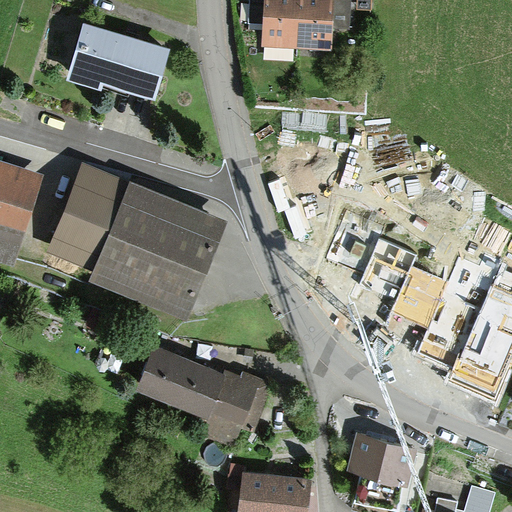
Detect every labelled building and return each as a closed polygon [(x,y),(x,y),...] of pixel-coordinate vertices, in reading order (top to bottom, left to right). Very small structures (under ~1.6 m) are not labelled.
[(265,31),(264,45),(331,49),(332,30),(349,30),(350,0),(250,0),(249,30),(265,31)] [(85,17),(68,71),(151,97),(168,42),(85,17)] [(320,146),(287,132),(275,160),(302,171),(290,200),(346,223),(367,173),(369,168),(320,146)] [(0,157),(0,261),(9,264),(36,168),(0,157)] [(39,249),(172,309),(213,220),(80,160),(39,249)] [(404,189),(367,173),(346,223),(325,274),(330,276),(360,289),(355,301),(361,303),(392,316),(387,329),(393,331),(422,344),(417,355),(423,357),(453,371),(448,381),(456,384),(496,402),(509,373),(504,371),(511,352),(511,283),(497,277),(500,268),(464,252),(470,241),(430,224),(435,214),(400,199),(404,189)] [(220,373),(158,348),(140,395),(211,422),(205,439),(230,449),(238,427),(252,432),(271,384),(243,372),(241,376),(223,369),(220,373)] [(420,449),(358,433),(348,473),(358,476),(349,510),(357,511),(395,511),(402,487),(409,489),(420,449)] [(242,473),(237,511),(307,511),(311,481),(242,473)] [(489,511),(495,493),(471,487),(465,511),(457,509),(458,503),(437,498),(434,511),(489,511)]
